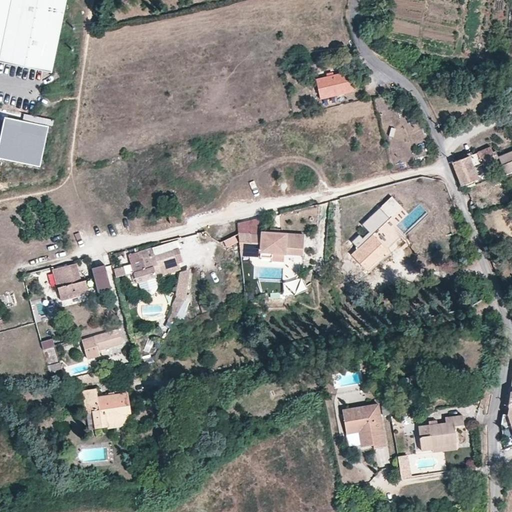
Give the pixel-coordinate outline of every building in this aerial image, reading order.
[(0,0),(0,61),(0,62),(45,70),(54,71),(67,0),(0,0)] [(414,55),(410,60),(417,65),(420,60),(414,55)] [(351,77),(349,70),(315,78),(320,98),(353,90),(351,77)] [(49,129),(5,119),(0,140),(0,160),(40,169),(49,129)] [(452,161),(462,185),(478,179),(473,167),(499,157),(498,155),(493,143),(491,144),(491,145),(472,153),(452,161)] [(511,149),(498,155),(499,157),(505,172),(511,168),(511,149)] [(391,194),(379,205),(391,217),(402,206),(391,194)] [(421,203),(399,225),(409,235),(432,214),(421,203)] [(357,246),(372,233),(373,234),(391,217),(379,205),(362,222),(370,230),(364,236),(360,233),(352,241),(357,246)] [(301,253),(303,234),(259,231),(259,234),(238,232),(239,235),(240,249),(258,250),(258,255),(271,256),(271,251),(283,252),(301,253)] [(378,260),(388,250),(373,234),(372,233),(357,246),(351,253),(367,270),(378,260)] [(232,235),(222,241),(225,248),(236,242),(232,235)] [(179,270),(174,249),(154,253),(152,245),(127,252),(134,281),(179,270)] [(78,281),(74,263),(51,269),(60,300),(82,294),(87,288),(85,279),(78,281)] [(104,265),(93,268),(99,289),(109,286),(104,265)] [(192,267),(179,270),(175,294),(178,295),(173,304),(173,312),(168,321),(174,324),(187,299),(192,267)] [(205,310),(202,299),(195,301),(199,313),(205,310)] [(122,342),(118,329),(104,333),(82,340),(87,358),(100,354),(98,349),(111,345),(122,342)] [(107,369),(92,373),(93,382),(109,379),(107,369)] [(91,382),(89,374),(71,378),(73,386),(91,382)] [(130,408),(128,393),(98,398),(96,388),(83,389),(86,411),(92,410),(95,427),(107,425),(107,420),(132,417),(130,408)] [(376,452),(377,457),(382,455),(388,454),(380,412),(344,419),(348,441),(360,439),(364,454),(376,452)] [(435,444),(457,441),(455,425),(464,424),(464,419),(463,413),(446,416),(446,421),(419,425),(423,450),(435,448),(435,444)] [(352,461),(377,457),(376,452),(364,454),(360,439),(348,441),(352,461)] [(458,447),(457,441),(435,444),(435,448),(435,451),(458,447)] [(397,456),(401,478),(411,476),(407,454),(397,456)]
